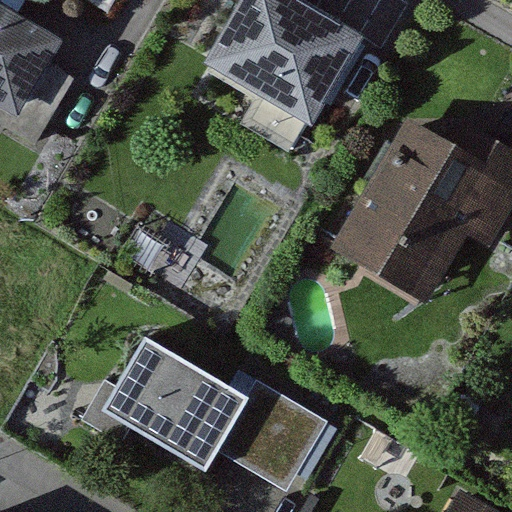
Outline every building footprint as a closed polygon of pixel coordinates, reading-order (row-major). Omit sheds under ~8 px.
[(0,0),(0,97),(45,123),(89,47),(6,0),(0,0)] [(316,0),(264,0),(228,65),(330,122),(380,36),(316,0)] [(511,226),(511,162),(435,117),(355,255),(460,316),(511,226)] [(266,400),(164,341),(122,415),(223,473),(236,451),(266,400)] [(266,400),(236,451),(304,489),(343,423),(275,384),(266,400)] [(492,511),(463,495),(452,511),(492,511)]
